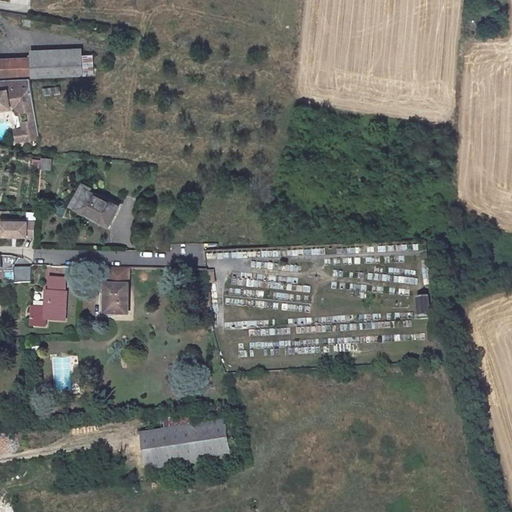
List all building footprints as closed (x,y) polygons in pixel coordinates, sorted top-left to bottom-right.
[(82,53),(30,55),(30,57),(29,77),(82,74),(82,53)] [(30,57),(0,56),(0,78),(29,77),(30,57)] [(28,79),(4,80),(6,91),(0,91),(0,108),(16,106),(17,109),(19,114),(26,113),(28,121),(21,122),(22,130),(24,140),(25,145),(31,144),(30,140),(39,138),(29,84),(28,79)] [(61,86),(44,88),(45,94),(62,92),(61,86)] [(22,130),(15,131),(16,141),(24,140),(22,130)] [(42,167),(42,168),(52,169),(53,154),(41,152),(42,160),(42,167)] [(119,207),(87,191),(77,210),(109,227),(119,207)] [(36,221),(1,221),(1,235),(35,236),(36,221)] [(114,267),(114,281),(135,282),(135,267),(114,267)] [(33,270),(19,270),(19,282),(33,281),(33,270)] [(66,279),(51,279),(50,294),(48,293),(48,310),(33,309),(33,327),(48,327),(49,321),(67,321),(68,294),(65,294),(66,279)] [(128,286),(106,286),(106,300),(106,315),(110,315),(128,316),(128,286)] [(420,296),(421,315),(435,315),(434,296),(420,296)] [(106,300),(101,300),(100,319),(105,319),(110,319),(110,315),(106,315),(106,300)] [(54,390),(72,390),(72,372),(77,372),(77,355),(54,355),(54,390)] [(147,469),(232,455),(226,419),(141,432),(147,469)]
